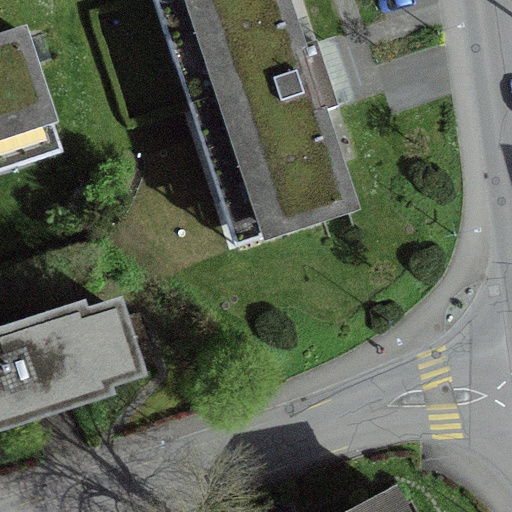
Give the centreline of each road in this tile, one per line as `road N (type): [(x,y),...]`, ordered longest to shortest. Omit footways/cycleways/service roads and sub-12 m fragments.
road 1 (residential): [(62,511),(401,403),(511,383)]
road 2 (tertiary): [(492,0),(511,140)]
